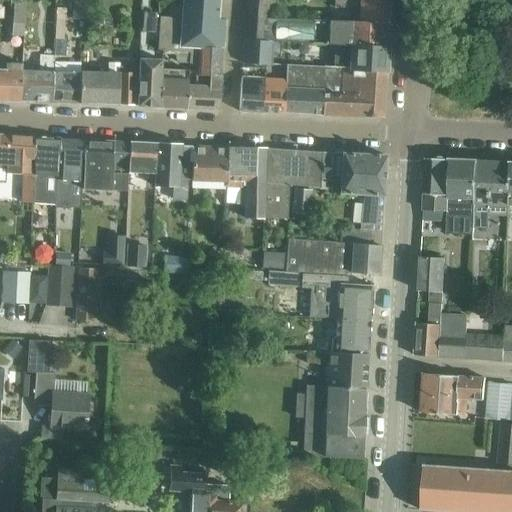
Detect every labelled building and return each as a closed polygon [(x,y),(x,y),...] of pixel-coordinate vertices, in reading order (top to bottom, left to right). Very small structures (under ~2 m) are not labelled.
[(159,17),(157,51),(177,52),(190,53),(222,55),(224,21),(217,20),(218,0),(183,0),(183,9),(169,9),(168,18),(159,17)] [(247,0),(246,17),(265,19),(271,19),(272,0),(247,0)] [(359,8),(358,22),(389,24),(390,0),(334,0),(334,7),(359,8)] [(12,36),(23,37),(24,2),(14,1),(12,36)] [(246,17),(244,41),(263,42),(263,41),(264,29),(265,19),(246,17)] [(320,44),(334,45),(387,48),(388,48),(389,24),(358,22),(358,23),(271,19),(265,19),(263,41),(320,44)] [(242,64),(264,65),(272,66),(273,42),(263,41),(263,42),(245,41),(242,64)] [(386,72),(387,48),(334,45),(333,69),(386,72)] [(177,52),(176,64),(189,64),(190,53),(177,52)] [(196,77),(199,77),(221,78),(222,55),(190,53),(189,64),(196,65),(196,77)] [(137,106),(159,108),(160,85),(161,85),(162,70),(162,61),(140,60),(139,63),(138,63),(138,77),(137,106)] [(117,106),(119,72),(119,64),(99,63),(99,74),(81,73),(81,75),(79,104),(117,106)] [(241,77),(264,78),(264,65),(242,64),(241,77)] [(0,99),(20,101),(21,71),(22,71),(23,66),(0,65),(0,99)] [(284,113),(323,115),(324,89),(300,88),(301,67),(286,66),(285,79),(284,113)] [(324,89),(323,115),(383,118),(384,97),(386,72),(333,69),(301,67),(300,88),(324,89)] [(159,108),(186,109),(188,85),(187,85),(188,71),(162,70),(161,85),(160,85),(159,108)] [(20,101),(52,103),(53,74),(52,74),(53,73),(22,71),(21,71),(20,101)] [(134,73),(119,72),(117,106),(133,107),(134,73)] [(52,103),(79,104),(81,75),(53,74),(52,103)] [(219,111),(221,78),(199,77),(199,86),(188,85),(186,109),(219,111)] [(239,111),(261,112),(264,78),(241,77),(239,111)] [(261,112),(284,113),(285,79),(264,78),(261,112)] [(24,203),(33,203),(35,138),(0,136),(0,165),(6,166),(6,174),(25,175),(24,203)] [(42,203),(56,204),(57,178),(60,140),(35,138),(33,203),(42,204),(42,203)] [(56,204),(55,207),(69,208),(80,209),(83,190),(83,174),(85,141),(60,140),(57,178),(56,204)] [(85,141),(83,174),(83,190),(127,191),(128,173),(128,172),(112,171),(112,142),(85,141)] [(130,143),(112,142),(112,171),(128,172),(128,173),(130,143)] [(157,145),(130,143),(128,173),(149,173),(149,183),(155,184),(157,145)] [(190,146),(157,145),(155,184),(155,186),(173,187),(172,200),(186,201),(190,146)] [(226,183),(227,148),(193,146),(191,181),(226,183)] [(262,220),(263,198),(265,150),(227,148),(226,183),(240,184),(240,189),(236,193),(235,204),(244,204),(244,219),(262,220)] [(288,187),(292,187),(320,189),(322,153),(265,150),(263,198),(267,199),(266,219),(286,220),(288,187)] [(342,228),(341,244),(381,246),(385,156),(322,153),(320,189),(326,189),(326,179),(341,180),(341,194),(363,195),(361,229),(342,228)] [(447,212),(449,160),(426,159),(425,165),(426,165),(423,211),(447,212)] [(475,212),(476,162),(449,160),(447,212),(446,222),(446,233),(474,234),(474,226),(475,212)] [(475,212),(474,226),(489,227),(490,215),(509,216),(509,206),(511,163),(476,162),(475,212)] [(312,191),(293,189),(291,213),(310,215),(312,191)] [(287,240),(286,273),(301,274),(302,274),(349,277),(352,274),(379,275),(381,246),(341,244),(338,243),(337,242),(287,240)] [(126,267),(146,268),(147,246),(127,245),(126,267)] [(163,273),(187,275),(188,259),(164,257),(163,273)] [(441,305),(442,293),(445,259),(421,258),(419,291),(430,292),(429,304),(441,305)] [(46,305),(71,306),(73,269),(48,268),(46,305)] [(75,321),(94,322),(98,270),(79,268),(75,321)] [(235,270),(234,280),(262,281),(262,271),(235,270)] [(309,317),(337,319),(370,321),(372,287),(311,283),(311,284),(301,283),(301,274),(286,273),(268,272),(268,286),(300,287),(300,288),(310,289),(309,317)] [(2,273),(1,303),(27,305),(28,275),(2,273)] [(415,357),(438,358),(440,334),(441,314),(441,305),(429,304),(427,326),(417,325),(415,357)] [(441,314),(440,334),(438,358),(453,358),(464,359),(466,334),(467,316),(441,314)] [(332,339),(331,353),(367,355),(370,321),(337,319),(336,337),(332,339)] [(464,359),(503,362),(504,340),(504,337),(466,334),(464,359)] [(503,362),(511,362),(511,340),(504,340),(503,362)] [(50,343),(29,342),(28,367),(42,368),(42,355),(50,355),(50,343)] [(12,343),(6,351),(16,359),(22,351),(12,343)] [(307,353),(307,364),(327,365),(326,387),(366,390),(366,385),(366,373),(368,355),(367,355),(331,353),(307,353)] [(51,407),(50,427),(86,429),(88,397),(53,395),(54,374),(35,372),(33,405),(51,407)] [(424,375),(421,413),(429,414),(448,416),(457,417),(457,414),(462,415),(463,400),(483,401),(485,383),(485,381),(485,379),(424,375)] [(511,385),(489,383),(486,420),(507,421),(509,422),(511,395),(511,385)] [(366,390),(326,387),(306,386),(303,456),(362,460),(366,390)] [(511,511),(511,425),(501,424),(498,465),(503,465),(503,473),(425,467),(421,511),(511,511)] [(242,511),(244,504),(228,503),(229,486),(205,485),(206,475),(181,473),(182,467),(171,467),(169,491),(191,493),(189,511),(242,511)] [(43,478),(42,499),(57,500),(55,511),(95,511),(96,510),(90,510),(91,502),(107,503),(108,482),(80,480),(81,471),(58,470),(57,479),(43,478)]
